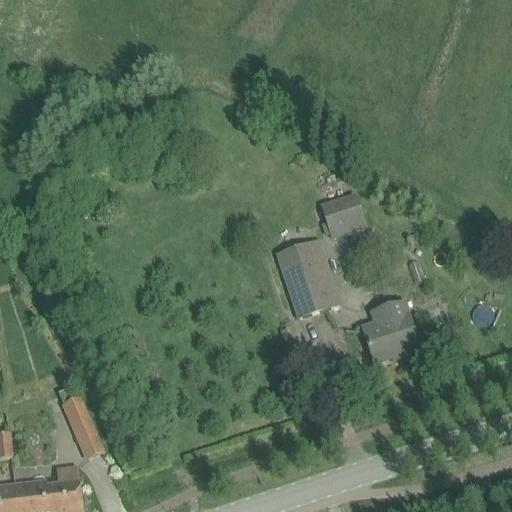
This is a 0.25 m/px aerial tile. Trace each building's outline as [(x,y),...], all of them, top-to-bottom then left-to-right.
[(356,199),(324,210),(329,225),(335,241),(366,231),(356,199)] [(300,321),(341,308),(320,246),(280,259),(300,321)] [(374,329),(364,332),(375,365),(401,357),(403,363),(421,357),(408,318),(404,305),(371,316),(374,329)] [(72,430),(90,422),(81,402),(63,409),(72,430)] [(0,463),(13,462),(11,437),(0,438),(0,463)] [(16,491),(18,511),(83,511),(80,474),(58,476),(60,491),(49,493),(48,488),(16,491)] [(0,511),(18,511),(16,491),(0,493),(0,511)]
